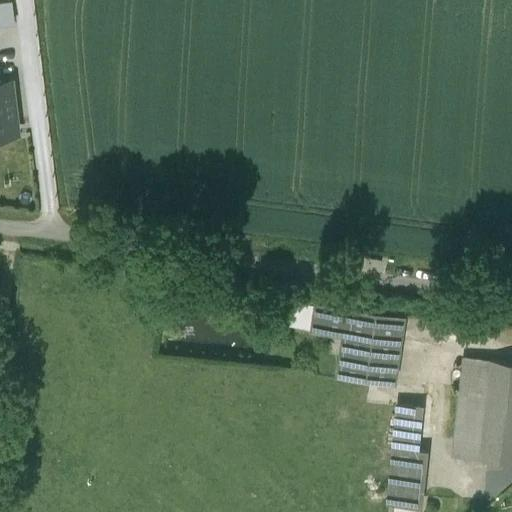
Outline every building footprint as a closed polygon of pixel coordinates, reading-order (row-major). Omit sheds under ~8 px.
[(0,0),(0,22),(14,22),(12,0),(0,0)] [(0,77),(0,132),(17,130),(11,76),(0,77)] [(315,301),(298,298),(298,305),(295,323),(312,325),(315,301)] [(404,312),(315,299),(315,301),(312,325),(343,330),(337,370),(394,378),(404,312)] [(511,357),(465,352),(453,453),(511,458),(511,357)] [(431,402),(409,400),(405,444),(427,446),(431,402)] [(405,444),(394,443),(388,500),(421,504),(427,446),(405,444)]
